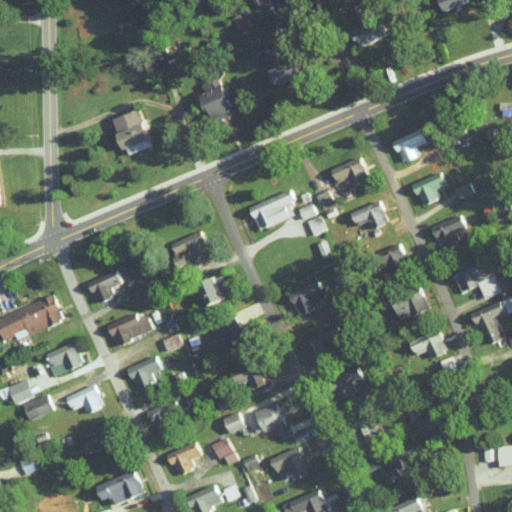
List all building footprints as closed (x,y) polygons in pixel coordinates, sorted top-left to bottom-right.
[(248,0),(259,20),(273,13),(266,0),(248,0)] [(359,46),(382,36),(365,0),(349,7),(357,24),(350,27),(359,46)] [(438,0),(443,10),(467,0),(466,0),(438,0)] [(272,84),(296,77),(287,46),(263,53),(272,84)] [(205,97),(200,100),(209,120),(231,110),(216,77),(200,85),(205,97)] [(511,101),(500,102),(500,116),(511,115),(511,101)] [(110,118),(124,154),(149,145),(136,108),(110,118)] [(414,146),(425,142),(420,128),(391,139),(400,162),(417,155),(414,146)] [(351,185),(367,178),(358,156),(329,168),(335,182),(348,177),(351,185)] [(413,186),(420,205),(438,198),(434,188),(444,185),(441,176),(413,186)] [(457,198),(472,192),(467,181),(452,187),(457,198)] [(288,205),(294,203),(288,189),(247,206),(257,229),(292,214),(288,205)] [(366,221),(369,229),(387,222),(378,200),(349,211),(355,225),(366,221)] [(302,218),(314,212),(309,202),(297,208),(302,218)] [(439,246),(467,233),(458,213),(430,227),(439,246)] [(324,230),(319,215),(306,220),(311,234),(324,230)] [(166,244),(176,265),(208,251),(198,230),(166,244)] [(315,243),(321,258),(330,255),(324,239),(315,243)] [(381,249),(387,270),(405,266),(399,245),(381,249)] [(511,285),(511,276),(510,271),(496,277),(490,264),(483,267),(480,259),(450,271),(459,292),(477,284),(483,298),(511,285)] [(96,303),(113,296),(109,287),(120,282),(114,269),(86,281),(96,303)] [(195,283),(205,305),(228,295),(219,273),(195,283)] [(323,297),(316,280),(287,293),(297,314),(313,308),(311,303),(323,297)] [(400,296),(403,305),(404,304),(407,314),(426,308),(420,289),(400,296)] [(27,333),(62,320),(53,295),(0,314),(0,338),(0,339),(26,329),(27,333)] [(471,311),(484,345),(503,338),(495,317),(511,310),(511,309),(507,297),(471,311)] [(137,318),(134,311),(105,325),(115,345),(152,328),(145,314),(137,318)] [(246,340),(242,326),(237,327),(234,315),(216,320),(224,346),(246,340)] [(308,335),(314,351),(343,340),(336,323),(308,335)] [(408,341),(415,360),(444,350),(438,331),(408,341)] [(161,339),(167,350),(181,344),(176,332),(161,339)] [(44,351),(52,374),(81,365),(74,342),(44,351)] [(135,389),(152,382),(148,373),(159,368),(154,355),(126,367),(135,389)] [(454,367),(450,356),(438,361),(442,372),(454,367)] [(230,376),(243,395),(264,381),(251,362),(230,376)] [(335,377),(345,396),(365,385),(355,366),(335,377)] [(32,395),(25,378),(6,386),(14,403),(32,395)] [(81,405),(84,413),(101,406),(92,384),(63,396),(69,410),(81,405)] [(26,418),(51,411),(47,395),(21,402),(26,418)] [(145,411),(154,431),(166,425),(163,419),(179,411),(173,398),(145,411)] [(291,433),(288,423),(283,425),(274,402),(253,411),(261,431),(273,426),(278,438),(291,433)] [(421,424),(436,421),(434,410),(419,413),(421,424)] [(242,426),(237,411),(221,417),(227,432),(242,426)] [(100,448),(104,456),(113,453),(103,431),(84,439),(90,453),(100,448)] [(210,443),(216,459),(222,456),(225,464),(235,460),(225,437),(210,443)] [(199,455),(193,441),(165,453),(174,475),(190,469),(186,460),(199,455)] [(511,444),(496,445),(497,464),(511,463),(511,444)] [(419,457),(415,445),(403,449),(407,461),(419,457)] [(294,474),(295,477),(306,474),(298,447),(268,456),(272,470),(282,467),(285,477),(294,474)] [(372,465),(381,485),(407,473),(398,453),(372,465)] [(246,472),(259,466),(253,454),(240,459),(246,472)] [(99,499),(109,495),(113,504),(142,491),(132,469),(94,486),(99,499)] [(204,511),(222,504),(212,483),(184,497),(191,511),(204,511)] [(238,496),(232,484),(221,489),(226,501),(238,496)] [(318,511),(326,509),(317,489),(280,504),(283,511),(293,511),(294,511),(293,511),(318,511)] [(421,511),(415,496),(391,507),(393,511),(421,511)]
